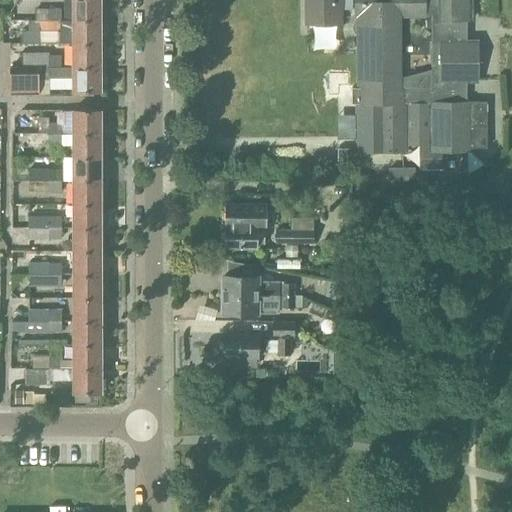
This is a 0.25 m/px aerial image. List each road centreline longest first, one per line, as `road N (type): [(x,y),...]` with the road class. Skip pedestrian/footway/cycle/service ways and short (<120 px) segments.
road 1 (residential): [(148,426),(150,0)]
road 2 (residential): [(148,426),(0,426)]
